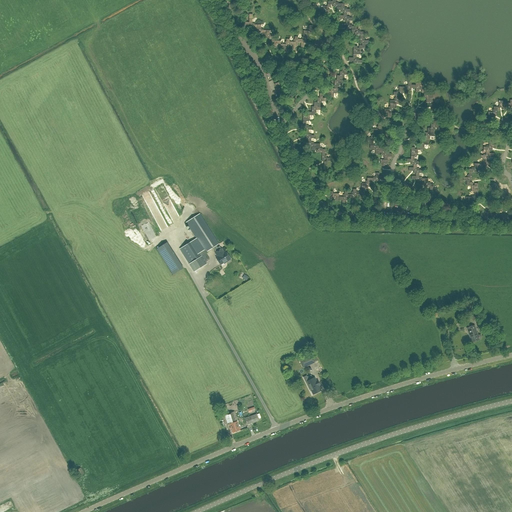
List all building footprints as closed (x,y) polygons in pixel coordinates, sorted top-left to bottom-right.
[(335,0),(332,0),(332,1),(328,1),(328,4),(327,4),(327,6),(321,6),(321,9),(317,9),(317,7),(316,7),(316,4),(313,4),(312,13),(315,13),(315,17),(318,17),(318,13),(330,13),(330,9),(328,9),(328,7),(331,8),(331,5),(332,5),(332,7),(336,7),(336,10),(341,10),(341,12),(343,12),(343,15),(339,15),(339,19),(343,19),(343,21),(346,21),(346,24),(341,24),(341,27),(346,27),(346,30),(350,30),(350,33),(354,33),(354,35),(360,35),(360,44),(362,44),(362,45),(359,45),(359,48),(357,48),(357,46),(353,46),(353,58),(348,58),(348,61),(353,61),(353,63),(362,63),(362,60),(359,60),(359,59),(356,59),(357,55),(360,55),(360,49),(362,49),(362,48),(365,49),(365,44),(368,44),(368,41),(364,40),(364,38),(363,38),(363,32),(360,32),(360,30),(358,30),(358,26),(352,26),(352,25),(349,25),(349,21),(352,21),(352,18),(349,18),(349,16),(347,16),(347,13),(350,13),(350,9),(347,9),(347,8),(344,8),(344,4),(338,4),(338,2),(336,2),(335,0)] [(253,14),(249,14),(249,22),(244,22),(244,26),(249,26),(249,28),(253,28),(253,31),(257,31),(257,33),(261,34),(261,37),(266,37),(266,39),(271,39),(271,42),(274,42),(274,44),(272,44),(272,48),(284,48),(283,52),(287,53),(287,48),(289,48),(289,45),(292,46),(292,50),(295,50),(296,46),(298,46),(298,43),(301,43),(301,47),(304,48),(304,43),(306,43),(306,39),(310,39),(310,35),(312,35),(312,26),(309,26),(309,29),(307,29),(307,31),(303,31),(303,37),(302,37),(302,39),(298,39),(298,37),(295,37),(294,40),(293,40),(293,42),(289,42),(289,39),(286,39),(286,42),(285,42),(284,44),(281,44),(281,41),(275,41),(275,36),(272,36),(272,34),(270,34),(270,30),(263,30),(263,29),(261,29),(261,25),(255,25),(255,23),(252,23),(253,14)] [(346,67),(342,67),(342,71),(340,71),(340,76),(337,76),(337,80),(334,80),(334,89),(330,88),(330,91),(326,90),(326,94),(330,94),(330,97),(334,97),(334,93),(336,93),(336,92),(339,92),(339,89),(337,89),(337,86),(339,86),(339,84),(343,84),(343,77),(345,78),(345,75),(349,75),(349,72),(346,72),(346,67)] [(411,82),(407,82),(407,86),(405,86),(405,87),(399,87),(399,91),(396,91),(396,92),(393,92),(393,96),(395,96),(395,98),(394,98),(394,101),(390,101),(390,107),(388,107),(388,109),(384,109),(384,113),(387,113),(387,118),(391,118),(391,113),(393,113),(393,109),(396,109),(396,104),(398,104),(399,96),(402,96),(402,94),(407,94),(407,91),(411,91),(411,88),(415,88),(415,92),(419,92),(419,90),(421,90),(421,93),(424,93),(424,98),(426,98),(426,103),(429,103),(429,107),(431,107),(431,112),(434,112),(434,107),(438,107),(438,104),(434,104),(434,101),(432,101),(432,95),(429,95),(429,92),(427,92),(427,89),(422,89),(422,83),(415,83),(415,85),(411,85),(411,82)] [(323,94),(320,94),(320,98),(317,98),(317,102),(314,102),(314,107),(312,107),(312,112),(309,112),(309,115),(307,115),(307,113),(303,113),(303,124),(298,124),(298,128),(303,128),(302,130),(305,130),(305,133),(301,133),(301,136),(305,136),(305,139),(308,139),(308,142),(303,141),(303,145),(308,145),(308,147),(312,147),(312,150),(316,150),(316,153),(322,153),(322,161),(324,161),(324,166),(327,166),(327,162),(330,162),(330,158),(326,158),(326,156),(325,156),(325,149),(322,149),(322,148),(320,148),(320,144),(314,144),(314,142),(311,142),(311,139),(314,139),(314,135),(311,135),(311,134),(309,134),(309,130),(311,130),(312,127),(309,127),(309,125),(306,125),(306,122),(310,122),(310,116),(315,116),(315,113),(316,113),(316,110),(320,111),(321,104),(322,104),(322,102),(326,102),(326,98),(323,98),(323,94)] [(511,100),(510,100),(510,103),(506,103),(506,101),(499,101),(499,107),(494,107),(493,110),(492,110),(492,112),(488,112),(488,118),(487,118),(486,121),(483,121),(482,124),(486,124),(485,129),(489,129),(489,124),(491,125),(491,120),(494,120),(495,116),(497,116),(497,110),(500,110),(500,108),(502,108),(502,110),(505,110),(506,106),(510,107),(510,109),(511,108),(511,100)] [(437,120),(434,120),(433,124),(431,124),(431,129),(428,128),(428,133),(426,133),(425,137),(422,137),(422,141),(420,141),(420,147),(417,147),(416,150),(415,149),(415,148),(411,147),(410,159),(406,159),(406,162),(410,162),(410,164),(413,165),(413,167),(408,167),(408,171),(413,171),(413,173),(415,173),(415,176),(411,176),(411,179),(415,179),(415,181),(420,182),(419,185),(424,185),(424,187),(429,187),(429,196),(431,196),(431,201),(435,201),(435,196),(438,196),(438,193),(434,193),(434,190),(433,190),(433,184),(430,184),(430,183),(428,183),(428,179),(421,178),(421,177),(419,177),(419,173),(422,173),(422,170),(419,170),(419,169),(417,168),(417,165),(419,165),(419,161),(416,161),(416,160),(414,160),(414,156),(418,156),(418,150),(423,150),(423,147),(424,148),(424,145),(428,145),(429,139),(430,139),(430,137),(434,137),(434,130),(436,130),(436,128),(440,128),(440,125),(437,125),(437,120)] [(382,124),(378,124),(378,127),(377,127),(377,129),(373,129),(372,135),(371,135),(371,138),(367,138),(367,141),(370,141),(370,149),(373,149),(373,150),(375,150),(375,154),(381,155),(381,156),(384,156),(384,160),(380,160),(380,166),(378,166),(378,169),(381,169),(381,166),(383,167),(383,168),(387,169),(387,157),(392,157),(392,154),(387,154),(387,151),(383,151),(383,148),(379,148),(379,146),(373,146),(374,141),(376,142),(376,137),(379,137),(379,133),(381,133),(382,124)] [(492,142),(489,142),(489,146),(486,146),(486,147),(483,147),(483,150),(486,150),(486,154),(483,154),(483,156),(480,155),(480,159),(483,159),(483,163),(480,163),(480,164),(474,164),(474,168),(472,168),(472,169),(469,169),(469,175),(467,175),(467,178),(463,178),(463,181),(466,181),(466,186),(469,186),(471,186),(471,192),(474,192),(474,196),(472,196),(472,197),(465,197),(465,201),(463,201),(463,202),(460,202),(460,206),(469,206),(469,204),(473,204),(473,201),(478,201),(478,199),(482,199),(482,195),(478,195),(478,184),(474,184),(474,185),(472,185),(472,183),(470,183),(470,181),(472,181),(472,173),(477,173),(477,170),(482,170),(482,167),(486,167),(486,165),(491,165),(491,162),(486,162),(487,159),(489,159),(489,157),(494,157),(494,153),(489,153),(489,151),(492,151),(492,148),(497,148),(497,145),(492,145),(492,142)] [(379,173),(376,173),(376,177),(373,177),(373,178),(367,178),(367,181),(366,181),(366,183),(362,183),(361,190),(360,190),(360,192),(356,192),(356,189),(353,189),(353,192),(351,192),(351,194),(348,194),(348,192),(344,192),(344,195),(343,195),(343,197),(339,197),(339,193),(333,193),(333,192),(330,191),(330,194),(332,195),(332,196),(330,196),(330,200),(342,201),(342,205),(345,205),(345,201),(347,201),(348,198),(350,198),(350,203),(354,203),(354,198),(356,198),(356,196),(359,196),(359,200),(362,200),(362,196),(365,196),(365,191),(368,192),(368,187),(370,187),(370,182),(379,182),(379,180),(383,180),(384,176),(379,176),(379,173)] [(219,244),(199,214),(186,222),(204,250),(200,253),(192,241),(180,249),(194,272),(206,264),(201,256),(206,254),(205,253),(212,248),(215,253),(217,257),(216,258),(220,265),(226,261),(227,262),(231,259),(226,252),(224,253),(221,249),(219,246),(217,247),(216,246),(219,244)] [(183,268),(167,243),(156,249),(172,275),(183,268)] [(477,315),(475,309),(469,311),(472,321),(475,320),(479,332),(483,331),(479,318),(480,317),(479,314),(477,315)] [(479,340),(475,326),(467,328),(468,333),(469,333),(472,342),(479,340)] [(314,360),(311,354),(299,360),(302,366),(314,360)] [(311,375),(306,377),(308,380),(307,381),(309,385),(307,386),(309,390),(311,389),(313,394),(321,391),(318,386),(319,385),(317,381),(316,382),(314,378),(312,378),(311,375)] [(238,422),(234,411),(224,414),(228,424),(229,424),(233,433),(240,430),(237,422),(238,422)] [(258,421),(256,415),(245,419),(247,425),(258,421)]
